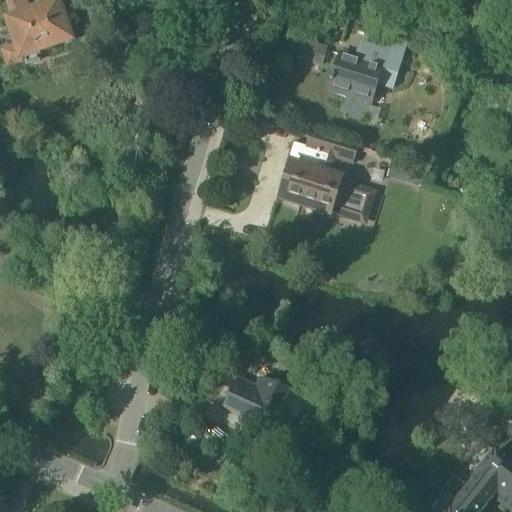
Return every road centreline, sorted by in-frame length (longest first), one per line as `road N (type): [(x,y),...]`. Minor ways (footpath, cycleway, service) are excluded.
road 1 (residential): [(114,492),(244,0)]
road 2 (tertiary): [(114,492),(0,440)]
